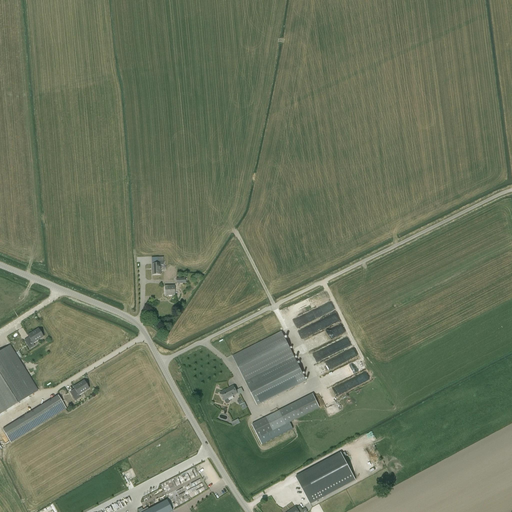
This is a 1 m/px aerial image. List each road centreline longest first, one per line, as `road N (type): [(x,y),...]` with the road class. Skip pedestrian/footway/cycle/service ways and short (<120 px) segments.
road 1 (unclassified): [(160,364),(511,191)]
road 2 (tertiary): [(160,364),(132,319),(0,265)]
road 3 (tertiary): [(247,511),(160,364)]
